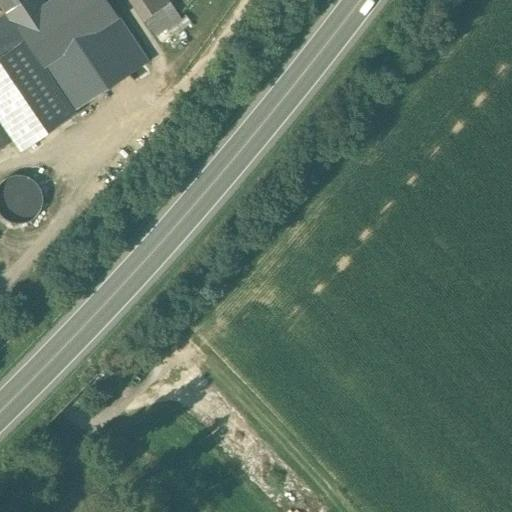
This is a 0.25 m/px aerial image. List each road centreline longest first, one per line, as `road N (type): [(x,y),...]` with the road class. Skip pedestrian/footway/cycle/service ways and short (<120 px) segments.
road 1 (primary): [(0,407),(216,176),(358,0)]
road 2 (track): [(0,340),(63,407),(93,422),(109,421),(155,388),(187,390),(310,511)]
road 3 (track): [(116,0),(170,76),(91,192),(0,296)]
